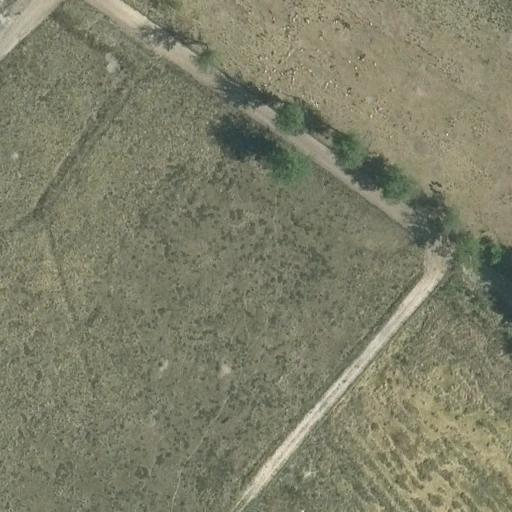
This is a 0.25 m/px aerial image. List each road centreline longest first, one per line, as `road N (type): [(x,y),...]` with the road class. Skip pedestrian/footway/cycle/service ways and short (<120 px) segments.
road 1 (track): [(511,298),(101,0)]
road 2 (track): [(236,511),(451,256)]
